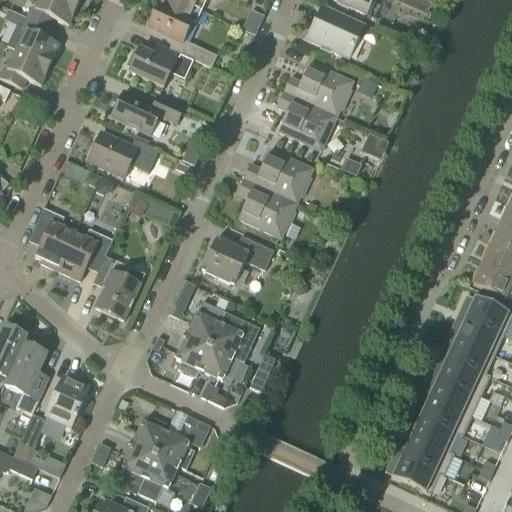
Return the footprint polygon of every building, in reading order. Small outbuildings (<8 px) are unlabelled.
[(31,10),(26,21),(49,31),(53,22),(67,28),(77,8),(59,0),(39,0),(34,12),(31,10)] [(183,59),(194,64),(208,70),(214,58),(182,43),(190,24),(194,25),(200,14),(170,0),(166,0),(162,9),(159,8),(148,30),(187,49),(183,59)] [(201,0),(170,0),(200,14),(205,2),(201,0)] [(328,0),(365,17),(372,0),(328,0)] [(246,29),(254,13),(242,8),(234,24),(246,29)] [(347,61),(363,27),(322,8),(306,43),(347,61)] [(6,49),(15,53),(16,53),(49,68),(58,48),(44,41),(49,31),(26,21),(21,31),(16,28),(6,49)] [(184,85),(194,64),(183,59),(157,47),(152,58),(138,51),(136,56),(133,54),(126,68),(130,70),(128,75),(163,91),(169,78),(184,85)] [(40,89),(49,68),(16,53),(15,53),(7,72),(3,71),(0,76),(0,82),(21,92),(25,82),(40,89)] [(300,86),(289,81),(282,95),(335,120),(351,85),(309,66),(300,86)] [(356,93),(370,100),(376,88),(362,81),(356,93)] [(0,91),(0,103),(4,105),(9,94),(1,90),(0,91)] [(158,119),(175,126),(182,111),(157,100),(153,109),(123,95),(111,120),(149,138),(158,119)] [(320,154),(335,120),(282,95),(275,110),(286,115),(277,135),(320,154)] [(205,141),(210,130),(201,126),(196,137),(205,141)] [(129,168),(147,176),(158,153),(134,142),(130,151),(99,137),(87,162),(124,179),(129,168)] [(249,168),(242,182),(295,207),(311,173),(269,153),(260,173),(249,168)] [(346,162),(341,172),(344,173),(355,178),(359,169),(349,164),(346,162)] [(179,165),(176,172),(185,176),(188,169),(179,165)] [(83,185),(95,190),(99,180),(88,175),(83,185)] [(237,222),(280,242),(295,207),(242,182),(235,197),(246,202),(237,222)] [(140,220),(147,206),(132,199),(128,209),(126,214),(140,220)] [(500,227),(511,232),(511,208),(509,207),(500,227)] [(55,274),(56,274),(73,235),(59,229),(63,221),(43,211),(31,237),(42,242),(34,260),(37,261),(57,270),(55,274)] [(511,232),(500,227),(491,246),(511,256),(511,232)] [(89,264),(100,269),(104,259),(112,243),(88,232),(84,240),(73,235),(56,274),(73,282),(79,285),(89,264)] [(200,273),(233,289),(244,265),(264,274),(273,254),(240,239),(235,250),(215,241),(214,243),(200,273)] [(511,256),(491,246),(482,266),(511,279),(511,256)] [(303,252),(290,247),(286,256),(299,261),(303,252)] [(123,325),(139,288),(144,278),(127,269),(121,267),(104,259),(100,269),(92,286),(103,291),(94,311),(123,325)] [(511,279),(482,266),(472,287),(503,302),(509,289),(511,290),(511,279)] [(306,296),(307,288),(302,284),(293,287),(292,294),(297,299),(306,296)] [(473,301),(464,321),(503,339),(511,318),(511,317),(474,300),(473,301)] [(167,317),(179,323),(184,311),(172,305),(167,317)] [(223,320),(205,312),(202,319),(196,316),(191,328),(185,339),(209,350),(223,320)] [(225,316),(223,320),(209,350),(240,364),(243,366),(259,331),(225,316)] [(464,321),(455,341),(494,359),(503,339),(464,321)] [(0,378),(6,381),(23,347),(26,339),(14,334),(15,331),(3,325),(0,332),(0,378)] [(195,381),(198,374),(209,350),(185,339),(176,359),(175,363),(180,365),(177,373),(195,381)] [(164,344),(156,340),(151,352),(158,355),(160,352),(164,344)] [(455,341),(445,361),(484,379),(485,378),(494,359),(455,341)] [(15,410),(31,418),(33,413),(48,381),(38,375),(47,354),(35,349),(34,352),(23,347),(6,381),(2,388),(21,397),(15,410)] [(209,350),(198,374),(219,383),(221,384),(224,379),(231,382),(240,364),(209,350)] [(445,361),(436,380),(471,396),(480,400),(489,380),(485,378),(484,379),(445,361)] [(267,379),(256,374),(248,390),(259,396),(267,379)] [(76,416),(88,390),(73,383),(62,379),(44,418),(70,430),(74,421),(75,421),(77,417),(76,416)] [(436,380),(427,400),(471,420),(471,419),(481,424),(490,405),(480,400),(471,396),(436,380)] [(211,406),(215,399),(212,397),(203,393),(200,401),(211,406)] [(427,400),(418,419),(457,437),(457,438),(461,440),(471,420),(427,400)] [(122,415),(115,412),(109,423),(117,427),(118,423),(122,415)] [(187,419),(175,413),(168,428),(165,435),(177,441),(183,426),(187,419)] [(18,446),(31,452),(44,423),(32,417),(18,446)] [(187,419),(183,426),(189,429),(195,431),(198,424),(187,419)] [(418,419),(409,439),(448,457),(449,456),(457,438),(457,437),(418,419)] [(154,459),(165,435),(168,428),(151,420),(148,427),(142,425),(137,436),(131,448),(154,459)] [(198,424),(195,431),(206,437),(209,429),(198,424)] [(511,430),(502,426),(499,433),(509,438),(511,431),(511,430)] [(506,445),(509,438),(499,433),(495,440),(506,445)] [(177,441),(165,435),(154,459),(177,470),(185,473),(193,455),(186,451),(188,446),(182,443),(177,441)] [(409,439),(400,459),(439,477),(443,480),(444,478),(452,460),(453,458),(449,456),(448,457),(409,439)] [(99,446),(90,465),(101,470),(109,454),(110,452),(99,446)] [(18,448),(12,461),(23,466),(29,453),(18,448)] [(123,480),(141,489),(154,459),(131,448),(125,461),(121,471),(126,473),(123,480)] [(0,475),(3,476),(7,475),(9,472),(31,483),(36,472),(34,471),(27,468),(23,466),(12,461),(0,455),(0,475)] [(177,470),(154,459),(141,489),(140,488),(136,497),(154,505),(161,490),(167,492),(175,475),(177,470)] [(391,479),(390,480),(429,498),(439,477),(400,459),(391,479)] [(484,464),(480,472),(491,477),(495,469),(484,464)] [(488,484),(491,477),(480,472),(477,479),(488,484)] [(190,506),(200,511),(209,491),(199,486),(190,506)] [(147,511),(148,511),(133,504),(125,500),(120,511),(100,502),(97,509),(94,511),(147,511)]
